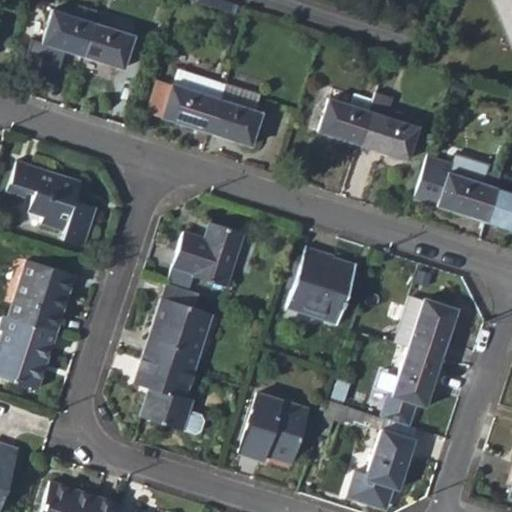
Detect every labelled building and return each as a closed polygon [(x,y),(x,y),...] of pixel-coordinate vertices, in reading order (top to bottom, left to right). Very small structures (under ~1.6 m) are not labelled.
[(200,0),(234,11),(236,3),(226,0),(200,0)] [(511,0),(490,0),(511,50),(511,0)] [(41,44),(82,56),(95,13),(75,7),(73,15),(52,9),(41,44)] [(114,19),(95,13),(82,56),(120,69),(131,34),(112,28),(114,19)] [(161,118),(209,133),(224,88),(176,73),(172,86),(161,118)] [(161,118),(172,86),(157,81),(146,113),(161,118)] [(257,95),(226,83),(224,88),(209,133),(248,145),(258,111),(252,110),(257,95)] [(392,97),(375,92),(372,101),(358,144),(404,159),(415,125),(386,115),(392,97)] [(317,131),(358,144),(372,101),(352,94),(349,103),(327,96),(317,131)] [(450,164),(427,156),(413,198),(486,221),(496,189),(447,174),(450,164)] [(60,233),(59,239),(80,247),(92,209),(72,202),(78,181),(16,162),(6,192),(24,198),(27,189),(31,190),(25,213),(40,219),(38,225),(60,233)] [(511,189),(511,179),(500,175),(496,189),(486,221),(511,229),(511,194),(510,194),(511,189)] [(182,231),(170,269),(191,275),(223,286),(241,232),(208,221),(203,237),(182,231)] [(303,245),(283,308),(333,324),(352,264),(332,257),(332,254),(303,245)] [(23,260),(4,316),(51,332),(70,275),(23,260)] [(166,281),(187,287),(191,275),(170,269),(166,281)] [(410,283),(418,286),(422,274),(414,271),(410,283)] [(158,297),(190,308),(195,290),(187,287),(166,281),(163,280),(158,297)] [(158,297),(140,352),(193,369),(210,314),(190,308),(158,297)] [(420,297),(419,301),(404,348),(436,359),(452,307),(420,297)] [(391,344),(404,348),(419,301),(405,298),(391,344)] [(0,377),(33,388),(51,332),(4,316),(0,315),(0,377)] [(384,391),(377,416),(381,418),(405,425),(412,403),(422,404),(436,359),(404,348),(390,393),(384,391)] [(185,396),(193,369),(140,352),(130,381),(144,387),(135,414),(180,429),(185,412),(190,398),(185,396)] [(254,394),(236,452),(262,461),(264,456),(287,463),(305,412),(254,394)] [(321,416),(339,422),(345,406),(326,401),(321,416)] [(198,416),(185,412),(180,429),(193,433),(196,431),(200,420),(198,416)] [(378,426),(411,438),(413,428),(405,425),(381,418),(378,426)] [(395,489),(411,438),(378,426),(363,472),(351,469),(342,498),(375,507),(383,502),(387,487),(395,489)] [(0,490),(13,449),(0,443),(0,490)] [(112,511),(113,509),(115,504),(47,483),(38,511),(112,511)]
